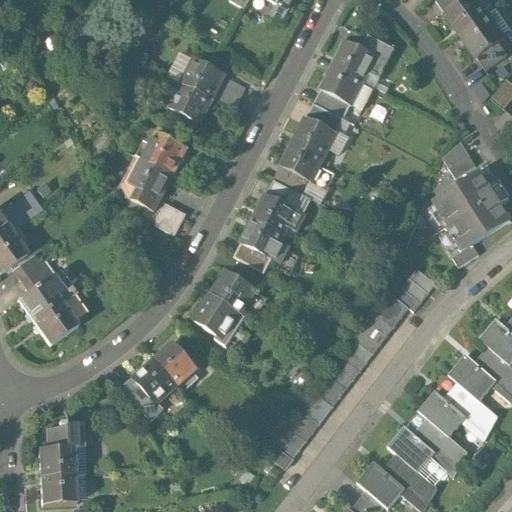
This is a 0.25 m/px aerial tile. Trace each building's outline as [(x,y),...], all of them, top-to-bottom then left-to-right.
[(268,0),(274,3),(286,10),(291,0),(268,0)] [(459,0),(440,14),(456,36),(485,15),(474,0),(459,0)] [(456,36),(472,58),(494,42),(501,37),(485,15),(456,36)] [(341,39),(329,64),(362,79),(373,54),(341,39)] [(494,42),(472,58),(482,71),(504,55),(494,42)] [(199,61),(185,85),(209,98),(220,79),(222,75),(199,61)] [(329,64),(318,89),(341,100),(350,104),(362,79),(329,64)] [(220,79),(209,98),(235,112),(246,93),(220,79)] [(511,81),(507,79),(496,99),(510,107),(511,103),(511,81)] [(194,122),(209,98),(185,85),(171,108),(194,122)] [(341,100),(318,89),(304,117),(327,129),(341,100)] [(304,117),(291,142),(325,159),(337,134),(327,129),(304,117)] [(143,165),(169,178),(184,146),(158,134),(143,165)] [(491,171),(470,141),(443,165),(460,189),(491,171)] [(291,142),(278,167),(312,184),(325,159),(291,142)] [(169,178),(143,165),(127,197),(153,210),(169,178)] [(511,224),(511,205),(491,171),(460,189),(436,204),(465,253),(511,224)] [(266,195),(253,219),(291,239),(303,214),(266,195)] [(178,236),(189,213),(168,202),(157,225),(178,236)] [(0,240),(15,230),(0,208),(0,240)] [(253,219),(240,244),(270,259),(278,263),(291,239),(253,219)] [(0,240),(0,270),(3,274),(13,267),(32,253),(15,230),(0,240)] [(270,259),(240,244),(225,274),(249,289),(270,259)] [(32,253),(13,267),(32,293),(56,275),(37,250),(32,253)] [(446,279),(427,265),(405,294),(420,305),(423,308),(446,279)] [(225,274),(210,296),(244,319),(259,296),(249,289),(225,274)] [(20,301),(37,325),(73,299),(56,275),(32,293),(20,301)] [(401,291),(283,444),(302,458),(420,305),(405,294),(401,291)] [(210,296),(195,318),(229,341),(244,319),(210,296)] [(37,325),(55,349),(90,323),(73,299),(37,325)] [(511,319),(508,316),(491,337),(498,343),(511,354),(511,319)] [(511,354),(498,343),(485,358),(476,351),(460,371),(468,378),(490,397),(502,383),(511,391),(511,354)] [(171,344),(145,367),(169,394),(195,371),(171,344)] [(145,367),(119,390),(143,417),(169,394),(145,367)] [(490,397),(468,378),(455,394),(447,388),(430,408),(437,415),(460,433),(472,418),(495,438),(509,412),(490,397)] [(460,433),(437,415),(424,431),(416,424),(399,444),(407,450),(429,469),(441,455),(464,474),(478,448),(460,433)] [(74,426),(75,447),(80,446),(95,446),(94,425),(74,426)] [(295,467),(302,458),(283,444),(276,452),(295,467)] [(47,448),(48,475),(81,474),(80,446),(75,447),(47,448)] [(429,469),(407,450),(393,466),(385,459),(368,479),(376,486),(394,501),(398,504),(410,490),(433,509),(447,483),(429,469)] [(48,475),(49,503),(82,501),(81,474),(48,475)] [(376,486),(360,505),(369,511),(385,511),(394,501),(376,486)] [(369,511),(360,505),(358,503),(350,511),(369,511)]
